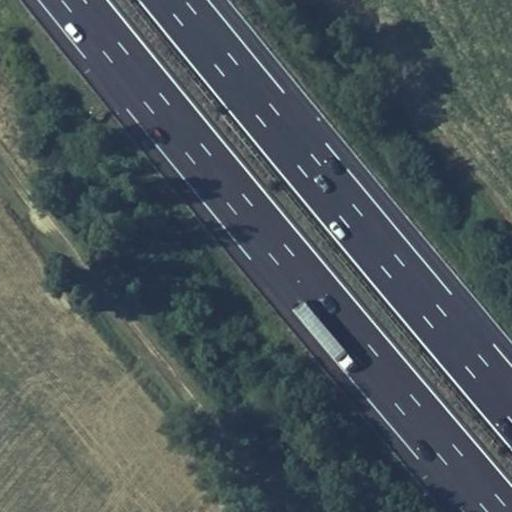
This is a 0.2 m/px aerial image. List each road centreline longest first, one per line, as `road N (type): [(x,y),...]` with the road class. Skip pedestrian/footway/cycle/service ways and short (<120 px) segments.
road 1 (motorway): [(79,0),(501,511)]
road 2 (motorway): [(511,408),(178,0)]
road 3 (track): [(287,511),(0,152)]
road 4 (track): [(352,0),(511,203)]
